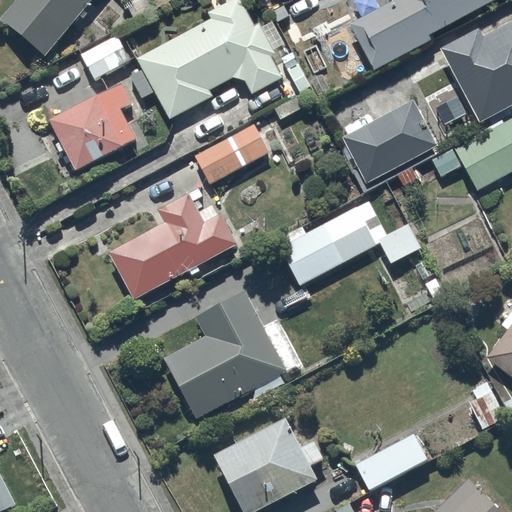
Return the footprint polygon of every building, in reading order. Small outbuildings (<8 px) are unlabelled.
[(46,55),(89,0),(15,0),(2,17),(46,55)] [(245,80),(252,93),(282,77),(271,56),(276,53),(274,50),(286,44),(274,19),(261,25),(260,23),(255,25),(242,0),(229,0),(208,11),(211,18),(136,56),(171,118),(212,95),(209,89),(233,75),(245,80)] [(391,0),(349,21),(374,68),(432,39),(429,33),(491,0),(391,0)] [(479,26),(440,47),(479,120),(511,102),(511,20),(485,35),(479,26)] [(117,33),(80,54),(94,80),(131,59),(117,33)] [(292,51),(281,57),(299,91),(310,85),(292,51)] [(122,82),(48,117),(60,141),(56,143),(60,151),(65,148),(74,167),(135,139),(120,107),(132,102),(122,82)] [(413,98),(342,135),(367,184),(362,186),(365,193),(399,176),(404,185),(418,178),(412,166),(435,154),(432,147),(437,144),(413,98)] [(464,163),(477,189),(511,169),(511,117),(504,121),(502,118),(462,139),(464,143),(433,159),(441,175),(464,163)] [(253,123),(194,155),(210,185),(269,153),(267,148),(282,140),(271,120),(256,128),(253,123)] [(109,250),(134,296),(189,269),(191,274),(199,270),(196,264),(237,244),(220,212),(205,221),(190,192),(157,208),(164,222),(109,250)] [(325,272),(388,237),(368,200),(357,206),(355,203),(305,232),(301,225),(275,240),(300,285),(303,283),(312,299),(333,287),(325,272)] [(263,325),(244,288),(196,314),(207,334),(164,357),(196,416),(299,362),(276,318),(263,325)] [(509,328),(486,356),(511,375),(511,309),(502,322),(509,328)] [(505,416),(487,380),(472,387),(477,397),(470,401),(483,427),(505,416)] [(285,416),(213,452),(245,511),(251,511),(317,477),(310,464),(324,457),(315,440),(301,447),(285,416)] [(414,432),(356,463),(368,487),(427,456),(414,432)] [(0,510),(8,507),(2,495),(11,490),(2,472),(0,472),(0,510)] [(432,511),(502,511),(469,477),(432,511)]
